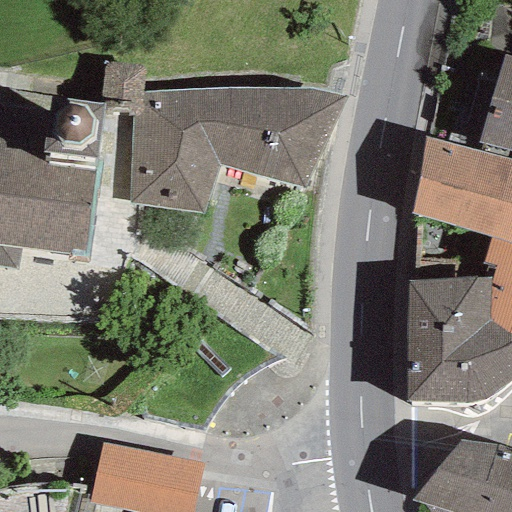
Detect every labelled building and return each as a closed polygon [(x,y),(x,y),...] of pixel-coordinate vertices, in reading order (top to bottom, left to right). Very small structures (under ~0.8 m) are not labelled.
[(511,57),(504,55),(478,144),(511,152),(511,57)] [(143,94),(143,67),(105,65),(99,100),(131,103),(143,104),(143,94)] [(220,166),(304,190),(342,99),(305,87),(228,89),(220,166)] [(200,214),(220,166),(228,89),(143,94),(143,104),(131,103),(129,203),(200,214)] [(0,267),(17,270),(20,248),(89,258),(105,105),(50,98),(50,112),(0,104),(0,267)] [(425,139),(411,213),(491,238),(510,160),(425,139)] [(511,244),(511,160),(510,160),(491,238),(511,244)] [(511,244),(491,238),(482,264),(495,267),(490,279),(488,321),(510,335),(511,334),(511,244)] [(490,279),(407,281),(407,401),(464,405),(476,404),(489,398),(511,379),(511,334),(510,335),(488,321),(490,279)] [(228,328),(140,421),(203,432),(215,420),(270,361),(228,328)] [(511,511),(511,450),(498,445),(459,441),(409,501),(427,507),(444,511),(511,511)] [(191,511),(202,463),(102,444),(88,503),(130,511),(191,511)]
